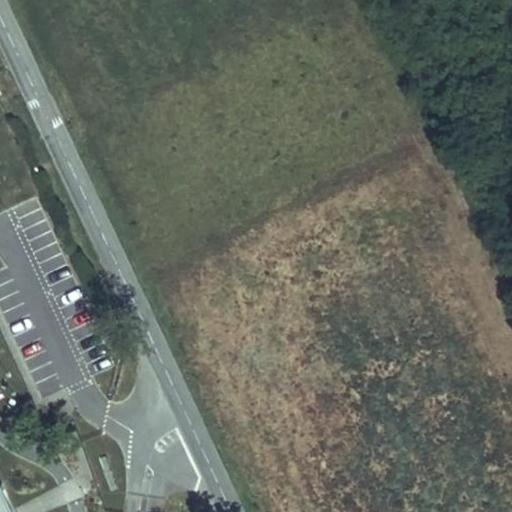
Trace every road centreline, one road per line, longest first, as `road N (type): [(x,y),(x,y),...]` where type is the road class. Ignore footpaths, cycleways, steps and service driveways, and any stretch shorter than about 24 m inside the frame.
road 1 (unclassified): [(234,511),(0,24)]
road 2 (unknown): [(157,470),(53,485),(2,503),(4,511)]
